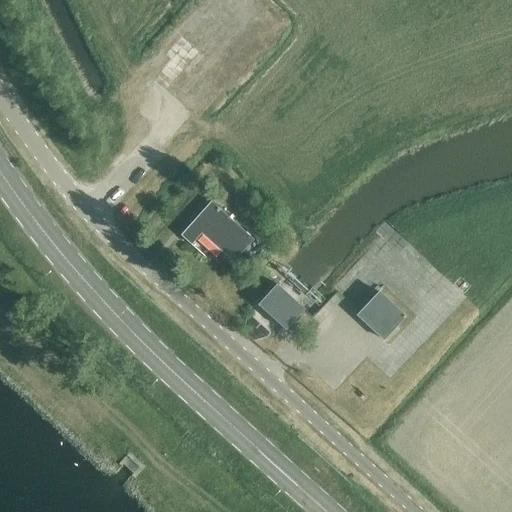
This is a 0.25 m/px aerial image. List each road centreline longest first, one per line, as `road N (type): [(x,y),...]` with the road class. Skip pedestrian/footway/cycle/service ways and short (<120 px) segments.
road 1 (unclassified): [(417,511),(107,231),(28,140),(0,92)]
road 2 (primary): [(328,511),(147,348),(38,227),(0,169)]
road 3 (track): [(0,309),(217,511)]
